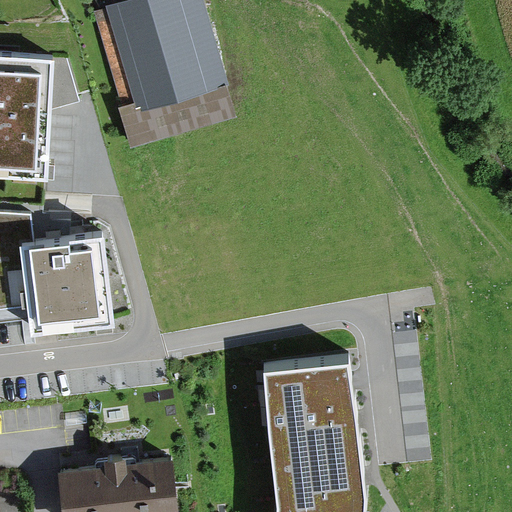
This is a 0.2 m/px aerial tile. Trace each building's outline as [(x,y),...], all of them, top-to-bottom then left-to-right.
[(197,0),(123,0),(110,5),(141,105),(122,111),(132,142),(232,110),(197,0)] [(0,166),(48,168),(53,49),(0,46),(0,166)] [(0,302),(38,299),(30,234),(27,209),(0,208),(0,302)] [(38,299),(39,312),(118,302),(108,225),(30,234),(38,299)] [(342,345),(262,357),(278,489),(276,511),(367,511),(374,473),(342,345)] [(181,511),(173,449),(60,465),(66,511),(181,511)]
